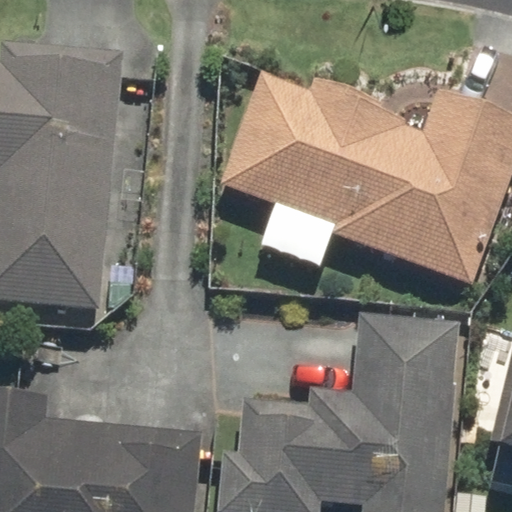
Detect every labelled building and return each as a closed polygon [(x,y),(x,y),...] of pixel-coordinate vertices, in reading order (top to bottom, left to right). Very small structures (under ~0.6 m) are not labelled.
[(0,314),(93,323),(117,63),(0,52),(0,314)] [(325,247),(464,298),(511,168),(511,134),(428,104),(417,134),(257,75),(211,199),(267,219),(253,257),(313,279),(325,247)] [(436,511),(453,333),(352,324),(345,403),(299,399),(297,415),(237,410),(232,465),(215,463),(210,511),(436,511)] [(511,358),(504,356),(479,466),(511,473),(511,358)] [(0,511),(186,511),(193,444),(41,431),(43,407),(0,403),(0,511)]
